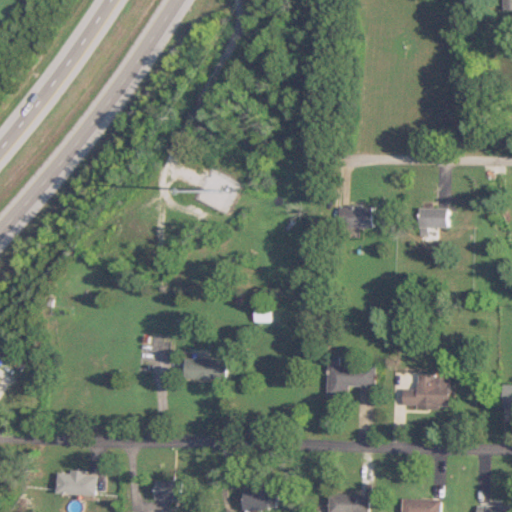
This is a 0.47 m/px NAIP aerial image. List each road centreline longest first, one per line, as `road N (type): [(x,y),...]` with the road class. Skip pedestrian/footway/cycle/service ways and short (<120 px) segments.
road 1 (residential): [(511,449),(0,436)]
road 2 (trunk): [(0,220),(171,0)]
road 3 (residential): [(159,180),(236,32),(236,0)]
road 4 (trunk): [(105,0),(0,136)]
road 5 (residential): [(511,159),(341,155)]
